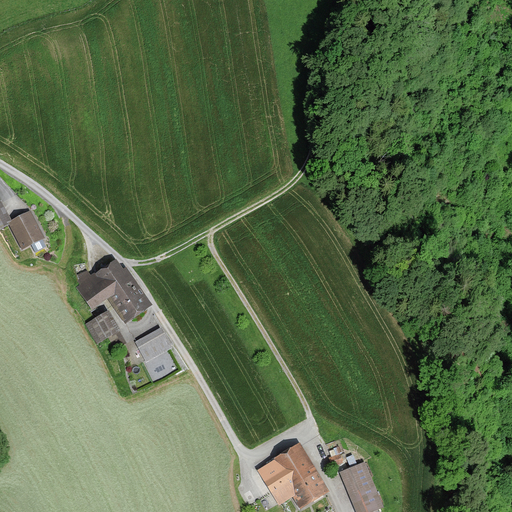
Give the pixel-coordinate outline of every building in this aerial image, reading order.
[(0,232),(11,227),(24,252),(48,240),(33,212),(14,222),(4,203),(0,204),(0,232)] [(94,312),(110,301),(128,327),(154,309),(121,261),(79,290),(94,312)] [(123,333),(112,313),(87,326),(98,346),(110,340),(115,351),(127,344),(122,334),(123,333)] [(175,350),(164,330),(137,344),(148,365),(175,350)] [(278,508),(293,499),(300,511),(330,494),(300,444),(273,460),(274,462),(257,472),(278,508)] [(340,474),(355,511),(377,511),(384,509),(365,464),(340,474)]
